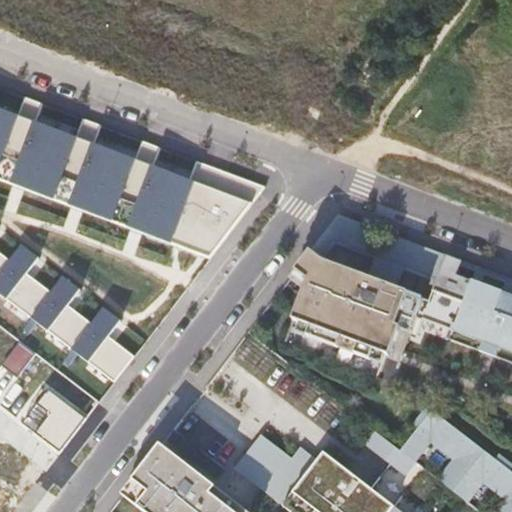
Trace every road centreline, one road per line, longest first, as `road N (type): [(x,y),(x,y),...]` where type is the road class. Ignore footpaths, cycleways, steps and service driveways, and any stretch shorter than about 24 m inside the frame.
road 1 (residential): [(83,483),(325,173)]
road 2 (residential): [(0,46),(325,173)]
road 3 (residential): [(325,173),(511,244)]
